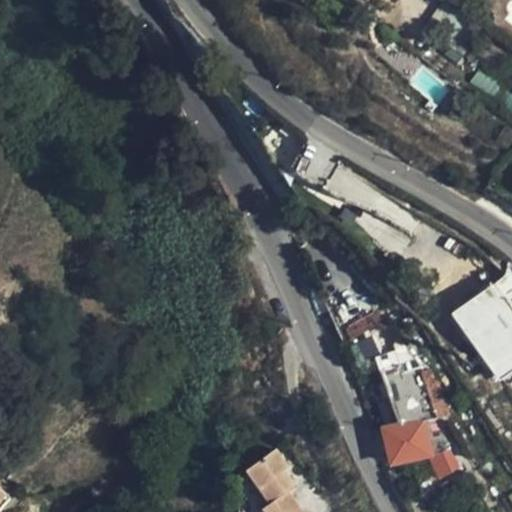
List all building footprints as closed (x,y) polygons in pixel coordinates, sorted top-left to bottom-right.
[(344,166),(303,140),(292,158),(297,164),(321,181),(343,193),(356,173),(344,166)] [(387,368),(400,425),(438,416),(427,369),(411,372),(408,364),(387,368)] [(400,425),(383,428),(392,464),(427,457),(446,452),(438,416),(400,425)] [(446,452),(427,457),(434,485),(462,478),(455,450),(446,452)] [(247,476),(274,509),(291,496),(296,490),(283,475),(287,471),(273,453),(247,476)] [(304,511),(291,496),(274,509),(270,511),(304,511)]
